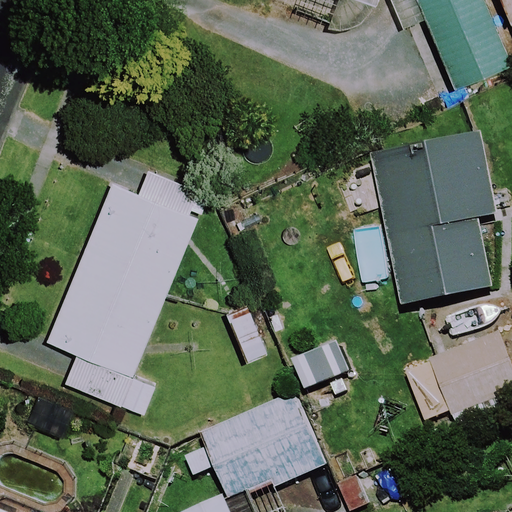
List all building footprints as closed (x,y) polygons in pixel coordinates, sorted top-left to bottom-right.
[(511,68),(511,60),(484,0),(420,0),(462,91),(511,68)] [(415,45),(330,82),(356,141),(441,104),(415,45)] [(508,212),(493,134),(381,157),(410,306),(495,289),(481,217),(508,212)] [(183,183),(149,169),(138,197),(114,187),(51,341),(78,352),(65,384),(146,417),(159,386),(135,376),(202,213),(176,202),(183,183)] [(272,355),(253,305),(230,314),(249,363),(272,355)] [(438,354),(441,365),(410,373),(425,428),(456,420),(459,430),(511,416),(511,358),(506,336),(438,354)] [(339,511),(323,471),(332,467),(302,395),(201,436),(205,446),(184,454),(196,483),(217,475),(228,501),(201,511),(339,511)]
